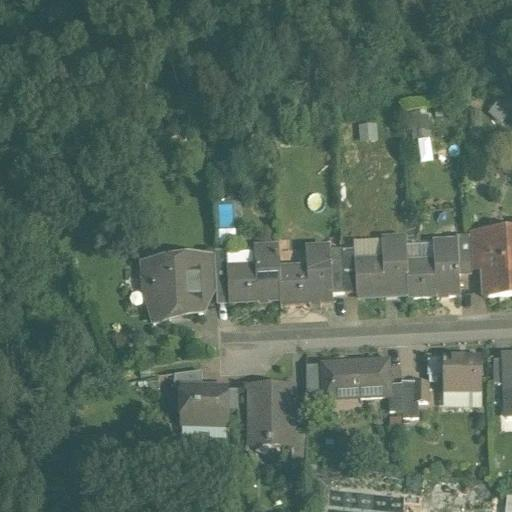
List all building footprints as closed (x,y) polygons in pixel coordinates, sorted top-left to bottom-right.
[(511,103),(505,97),(490,113),(501,125),(511,113),(511,103)] [(511,237),(509,235),(500,236),(497,239),(496,239),(497,246),(483,247),(484,273),(482,273),(484,300),(511,298),(511,237)] [(482,240),(468,241),(470,274),(482,273),(484,273),(483,247),(482,240)] [(468,241),(456,242),(456,245),(458,277),(470,276),(470,274),(468,241)] [(405,243),(381,245),(382,263),(354,265),(355,296),(356,301),(408,298),(406,266),(405,243)] [(456,245),(432,246),(433,265),(406,266),(408,298),(408,302),(459,299),(458,277),(456,245)] [(277,251),(254,253),(255,271),(227,273),(229,309),(280,306),(277,254),(277,251)] [(329,252),(277,254),(280,306),(280,309),(332,307),(329,252)] [(353,252),(341,253),(344,297),(355,296),(354,265),(353,252)] [(214,261),(199,262),(200,288),(201,288),(215,287),(214,261)] [(199,262),(173,263),(174,269),(142,271),(143,296),(151,295),(153,329),(165,329),(170,324),(170,320),(202,318),(201,288),(200,288),(199,262)] [(481,362),(443,362),(443,363),(443,379),(443,396),(481,396),(481,362)] [(443,379),(443,363),(428,363),(428,379),(443,379)] [(505,363),(493,364),(493,388),(504,388),(504,387),(506,387),(505,363)] [(387,366),(322,370),(322,371),(324,400),(359,398),(359,403),(388,401),(389,401),(389,389),(387,366)] [(322,371),(306,372),(306,406),(324,405),(324,400),(322,371)] [(201,376),(173,381),(173,396),(181,396),(181,394),(201,394),(201,376)] [(414,386),(401,386),(401,389),(402,415),(402,422),(418,421),(418,406),(413,406),(414,386)] [(428,386),(414,386),(413,406),(418,406),(428,406),(428,386)] [(401,389),(389,389),(389,401),(388,401),(389,416),(402,415),(401,389)] [(292,392),(250,392),(250,445),(264,445),(270,451),(291,451),(292,451),(292,434),(292,392)] [(201,394),(181,394),(181,396),(181,431),(226,431),(226,395),(201,394)] [(306,434),(292,434),(292,451),(291,451),(291,467),(306,467),(306,434)]
